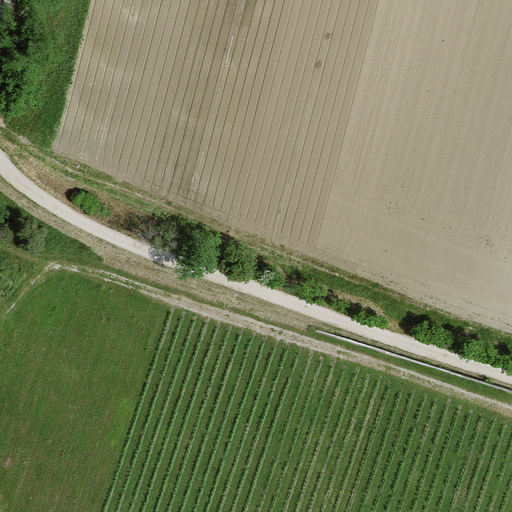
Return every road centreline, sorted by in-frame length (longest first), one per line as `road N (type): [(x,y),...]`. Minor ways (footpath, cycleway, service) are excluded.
road 1 (track): [(0,158),(70,218),(130,245),(511,377)]
road 2 (track): [(0,320),(26,278),(50,266),(78,266),(511,408)]
road 3 (track): [(0,125),(65,175),(511,340)]
road 4 (track): [(1,126),(32,112),(47,93),(73,0)]
